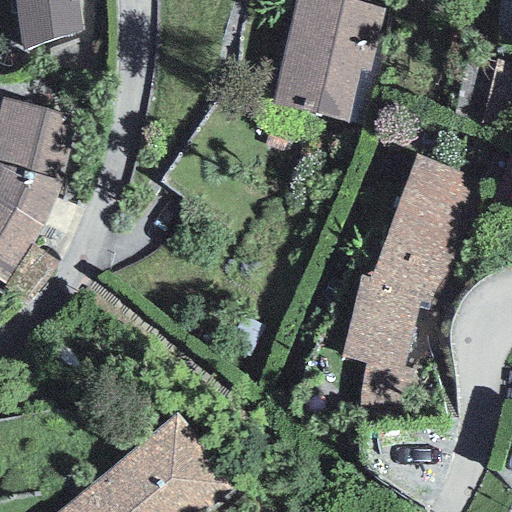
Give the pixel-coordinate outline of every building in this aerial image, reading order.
[(75,0),(13,0),(19,53),(79,31),(75,0)] [(343,0),(295,0),(270,107),(357,128),(385,10),(343,0)] [(511,105),(511,66),(496,63),(479,133),(509,120),(511,105)] [(76,119),(1,98),(0,102),(0,162),(60,183),(76,119)] [(480,181),(415,154),(369,280),(360,275),(342,357),(365,363),(356,411),(405,421),(418,373),(403,366),(418,304),(438,310),(480,181)] [(38,232),(60,183),(0,162),(0,283),(2,285),(29,245),(38,232)] [(56,264),(29,245),(2,285),(29,303),(56,264)] [(205,511),(235,487),(174,414),(57,511),(205,511)]
